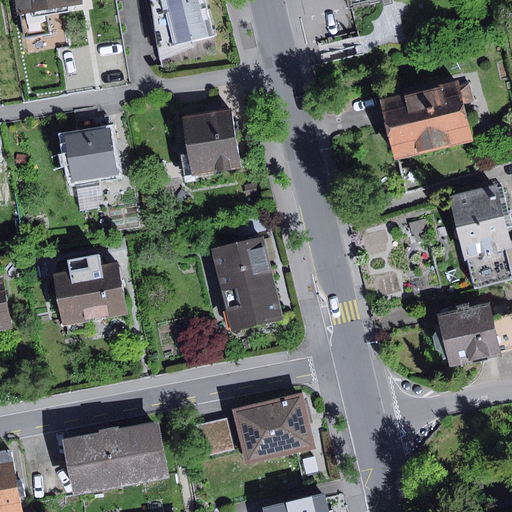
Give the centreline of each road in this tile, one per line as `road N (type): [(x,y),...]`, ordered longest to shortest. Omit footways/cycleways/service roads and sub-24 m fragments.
road 1 (residential): [(352,359),(264,0)]
road 2 (residential): [(0,425),(352,359)]
road 3 (residential): [(511,392),(367,423)]
